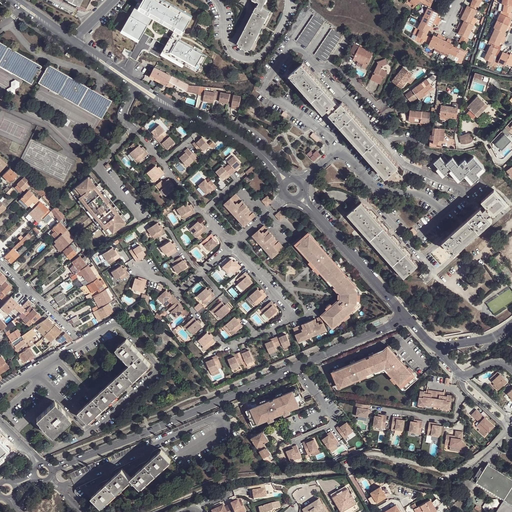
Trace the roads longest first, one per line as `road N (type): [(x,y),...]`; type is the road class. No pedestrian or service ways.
road 1 (tertiary): [(406,317),(49,467)]
road 2 (residential): [(301,182),(336,148),(264,89),(290,43),(315,66),(340,70),(383,107)]
road 3 (residential): [(507,429),(449,474),(377,452),(350,461),(351,474)]
road 4 (residential): [(406,317),(315,213)]
